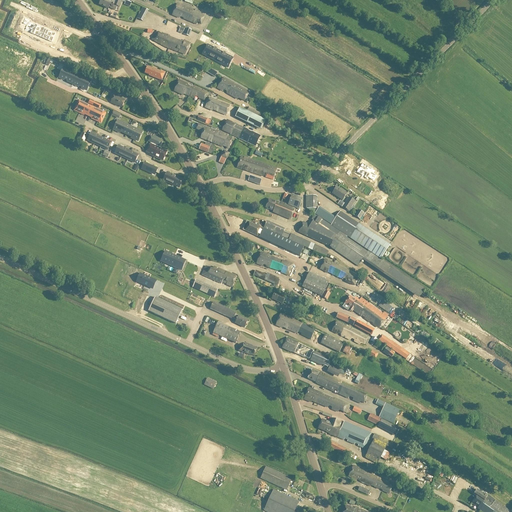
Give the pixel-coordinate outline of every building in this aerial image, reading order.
[(50,0),(46,10),(65,18),(69,8),(50,0)] [(106,0),(100,0),(99,5),(108,9),(109,7),(110,8),(110,9),(115,11),(117,7),(119,8),(121,2),(122,2),(123,1),(123,0),(115,0),(114,3),(106,0)] [(204,17),(202,16),(177,5),(172,16),(179,19),(181,17),(183,18),(183,19),(196,25),(197,23),(201,25),(204,17)] [(143,8),(137,19),(142,22),(148,11),(143,8)] [(24,31),(33,35),(37,26),(29,22),(29,21),(24,19),(22,24),(26,26),(24,31)] [(37,26),(33,35),(42,39),(46,30),(37,26)] [(55,34),(46,30),(42,39),(51,43),(55,34)] [(164,47),(169,37),(169,36),(161,33),(161,35),(156,32),(155,32),(151,39),(164,47)] [(169,37),(164,47),(167,49),(185,55),(190,45),(183,41),(183,42),(175,40),(169,37)] [(207,46),(202,55),(215,62),(220,52),(207,46)] [(220,52),(215,62),(228,69),(233,59),(220,52)] [(44,57),(41,64),(51,68),(54,61),(44,57)] [(151,69),(147,68),(144,74),(148,75),(148,76),(161,81),(164,73),(151,68),(151,69)] [(73,85),(77,76),(63,70),(59,79),(64,81),(64,80),(67,81),(67,82),(73,85)] [(89,86),(90,82),(77,76),(73,85),(79,88),(79,87),(82,88),(81,89),(86,91),(88,88),(89,86)] [(249,93),(223,78),(217,89),(222,92),(224,91),(226,92),(226,94),(237,100),(238,99),(244,102),(249,93)] [(189,97),(193,87),(192,86),(192,85),(189,84),(188,85),(187,84),(178,81),(174,92),(183,96),(183,95),(189,97)] [(193,87),(189,97),(194,99),(195,97),(198,98),(198,99),(204,102),(207,94),(193,87)] [(51,94),(47,101),(61,107),(65,100),(51,94)] [(121,108),(125,101),(119,98),(119,97),(114,95),(110,104),(117,107),(117,106),(121,108)] [(226,116),(230,106),(209,98),(205,108),(212,111),(213,111),(226,116)] [(88,116),(92,108),(80,102),(76,111),(84,116),(85,115),(88,116)] [(92,119),(100,123),(105,114),(92,108),(88,116),(92,118),(92,119)] [(246,111),(259,118),(260,115),(247,108),(246,111)] [(237,114),(234,119),(261,131),(265,122),(242,111),(240,115),(237,114)] [(120,132),(126,135),(129,127),(118,121),(113,130),(120,133),(120,132)] [(235,126),(232,124),(226,121),(222,131),(230,135),(229,135),(255,147),(260,137),(235,124),(235,126)] [(211,129),(198,124),(196,130),(202,132),(200,139),(210,142),(210,143),(211,143),(215,131),(216,130),(211,128),(211,129)] [(142,133),(129,127),(126,135),(132,137),(131,139),(138,142),(142,133)] [(228,150),(231,143),(232,140),(232,139),(227,137),(227,136),(215,131),(211,143),(222,147),(222,146),(227,148),(226,149),(228,150)] [(87,141),(94,144),(98,137),(91,134),(87,141)] [(94,144),(101,147),(104,140),(98,137),(94,144)] [(153,138),(150,143),(159,147),(161,142),(153,138)] [(101,147),(107,151),(111,143),(104,140),(101,147)] [(150,145),(146,153),(150,154),(149,155),(162,161),(166,153),(157,148),(157,149),(154,147),(150,145)] [(199,150),(207,153),(209,148),(201,145),(199,150)] [(121,157),(125,149),(118,146),(115,154),(121,157)] [(128,160),(132,153),(125,149),(121,157),(128,160)] [(219,163),(223,165),(226,160),(229,155),(223,152),(221,157),(219,163)] [(128,160),(135,163),(138,156),(132,153),(128,160)] [(240,157),(237,168),(263,177),(263,176),(266,177),(265,180),(272,182),(276,169),(247,159),(246,159),(240,157)] [(154,176),(157,169),(152,167),(152,168),(148,166),(148,165),(144,164),(141,170),(154,176)] [(378,174),(362,164),(356,173),(372,183),(378,174)] [(172,176),(167,174),(163,181),(170,184),(174,185),(174,186),(179,188),(180,185),(181,185),(181,184),(182,181),(175,178),(172,177),(172,176)] [(342,201),(346,194),(336,188),(332,194),(342,201)] [(372,192),(368,198),(382,207),(385,201),(372,192)] [(306,209),(315,209),(315,197),(308,197),(308,193),(306,193),(306,209)] [(269,200),(265,208),(273,212),(272,213),(287,219),(288,218),(291,219),(295,209),(298,210),(302,200),(292,195),(289,202),(288,205),(284,204),(279,202),(278,204),(269,200)] [(349,198),(342,208),(348,212),(354,202),(349,198)] [(365,203),(360,208),(369,217),(374,212),(365,203)] [(358,210),(354,216),(360,220),(364,214),(358,210)] [(331,226),(347,237),(380,260),(390,246),(340,212),(331,226)] [(347,237),(331,226),(314,216),(311,220),(312,222),(310,226),(303,223),(298,233),(318,242),(319,242),(322,243),(322,244),(329,248),(357,267),(362,261),(403,289),(418,299),(424,291),(368,252),(367,253),(346,238),(347,237)] [(287,240),(289,234),(284,232),(284,230),(266,222),(263,228),(287,240)] [(248,223),(244,231),(257,237),(259,237),(259,238),(299,257),(303,248),(248,223)] [(326,257),(329,251),(291,234),(288,240),(326,257)] [(183,267),(179,265),(181,261),(174,258),(174,256),(166,253),(162,261),(170,264),(169,266),(181,271),(183,267)] [(263,254),(260,253),(256,264),(262,267),(263,265),(266,266),(266,267),(277,272),(278,271),(281,272),(280,273),(288,276),(293,265),(285,262),(284,263),(282,262),(271,257),(270,256),(263,253),(263,254)] [(333,264),(325,260),(320,270),(327,274),(328,273),(342,280),(343,279),(346,280),(345,282),(354,286),(359,277),(336,265),(338,263),(334,262),(333,264)] [(147,264),(144,271),(158,277),(161,270),(147,264)] [(213,270),(206,267),(202,276),(221,284),(222,282),(226,285),(226,286),(232,288),(237,277),(214,267),(213,270)] [(263,275),(255,271),(253,276),(264,281),(266,275),(263,273),(263,275)] [(321,297),(328,283),(309,273),(302,287),(321,297)] [(140,275),(136,283),(152,290),(155,282),(140,275)] [(264,283),(277,286),(279,279),(266,276),(264,283)] [(217,291),(196,280),(192,288),(214,298),(217,291)] [(285,298),(285,297),(275,292),(272,300),(282,304),(283,302),(285,298)] [(185,306),(191,309),(193,306),(198,309),(202,300),(194,297),(195,296),(190,294),(185,306)] [(354,299),(350,297),(344,304),(353,311),(361,317),(362,317),(364,318),(364,319),(369,323),(370,322),(372,324),(372,325),(377,328),(379,329),(388,316),(384,312),(382,314),(361,299),(359,301),(354,298),(354,299)] [(176,325),(182,311),(154,298),(148,312),(176,325)] [(288,303),(287,304),(287,305),(294,308),(297,302),(290,299),(288,303)] [(238,317),(235,316),(236,313),(213,303),(210,310),(233,320),(233,319),(236,321),(235,324),(244,328),(247,321),(238,317)] [(309,308),(299,303),(297,307),(307,312),(309,308)] [(389,314),(392,309),(381,303),(378,308),(389,314)] [(280,314),(275,326),(281,328),(282,328),(285,330),(297,334),(298,333),(301,334),(301,336),(310,340),(311,339),(315,331),(280,314)] [(338,314),(336,319),(353,326),(356,321),(352,319),(351,318),(350,319),(338,314)] [(356,321),(353,326),(371,335),(373,331),(356,321)] [(366,346),(369,338),(350,328),(336,322),(331,332),(350,341),(351,339),(354,341),(354,342),(359,345),(360,344),(366,346)] [(235,344),(240,333),(217,323),(213,334),(235,344)] [(310,361),(314,351),(287,338),(282,349),(291,353),(291,352),(294,353),(294,354),(306,360),(307,359),(309,360),(310,361)] [(391,341),(387,347),(406,360),(410,354),(391,341)] [(250,346),(245,344),(245,346),(241,345),(238,352),(250,356),(250,355),(254,357),(257,349),(250,346)] [(352,349),(346,346),(344,349),(342,353),(348,356),(352,349)] [(391,358),(394,354),(386,348),(382,353),(387,356),(388,356),(391,358)] [(324,358),(314,353),(310,361),(321,366),(324,358)] [(323,375),(311,370),(307,379),(317,383),(316,384),(324,388),(333,392),(334,390),(337,392),(337,394),(348,399),(348,398),(349,397),(353,399),(352,401),(359,404),(360,402),(363,404),(366,396),(356,392),(341,385),(342,382),(324,375),(323,375)] [(203,386),(213,390),(217,384),(207,379),(203,386)] [(334,400),(323,395),(308,389),(303,400),(311,403),(312,401),(315,402),(314,403),(327,408),(328,406),(331,408),(331,410),(337,412),(339,411),(346,414),(349,406),(334,399),(334,400)] [(399,410),(377,400),(375,405),(383,409),(379,417),(393,424),(399,410)] [(376,417),(370,415),(367,421),(378,426),(381,420),(376,417)] [(340,427),(341,423),(331,419),(329,423),(322,420),(318,429),(329,434),(329,435),(342,441),(343,438),(347,440),(346,443),(354,446),(355,444),(358,445),(357,447),(364,450),(371,434),(344,422),(342,428),(340,427)] [(373,441),(364,458),(377,465),(386,447),(373,441)] [(371,487),(375,477),(368,474),(363,470),(361,469),(359,469),(353,466),(348,477),(356,481),(357,480),(359,481),(359,482),(370,487),(371,486),(371,487)] [(286,491),(291,479),(266,468),(260,479),(286,491)] [(375,477),(371,487),(374,488),(378,490),(380,488),(382,490),(382,491),(389,495),(392,487),(388,485),(389,484),(375,477)] [(367,496),(369,491),(359,487),(358,491),(367,496)] [(265,511),(293,511),(298,502),(273,491),(264,511),(265,511)] [(486,497),(477,491),(473,495),(476,497),(471,504),(477,509),(480,511),(479,511),(480,511),(510,511),(487,496),(486,497)]
